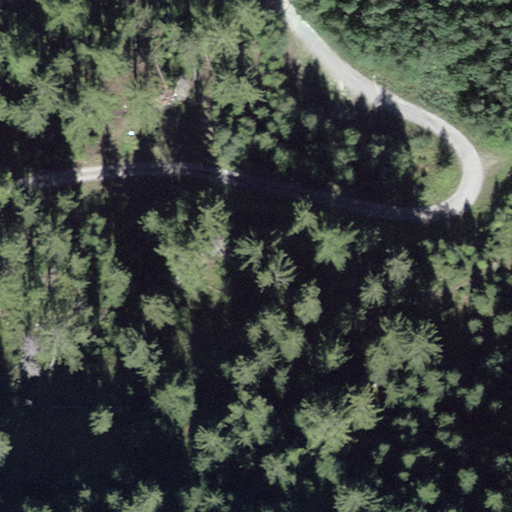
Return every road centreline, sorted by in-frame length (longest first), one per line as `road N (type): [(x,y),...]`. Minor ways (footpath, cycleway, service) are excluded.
road 1 (track): [(0,200),(27,184),(195,169),(444,223)]
road 2 (track): [(490,166),(362,81),(265,0)]
